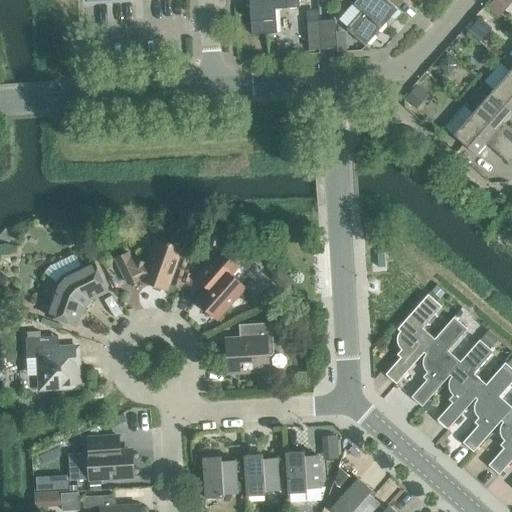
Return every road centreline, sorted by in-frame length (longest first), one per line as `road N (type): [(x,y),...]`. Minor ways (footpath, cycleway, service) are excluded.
road 1 (tertiary): [(343,405),(327,85)]
road 2 (tertiary): [(2,102),(212,85)]
road 3 (residential): [(185,355),(175,334),(153,325),(131,331),(118,349),(118,370),(131,387),(151,394),(171,387)]
road 4 (residential): [(327,85),(392,79),(466,0)]
road 5 (tertiary): [(467,511),(343,405)]
road 6 (residential): [(183,413),(343,405)]
